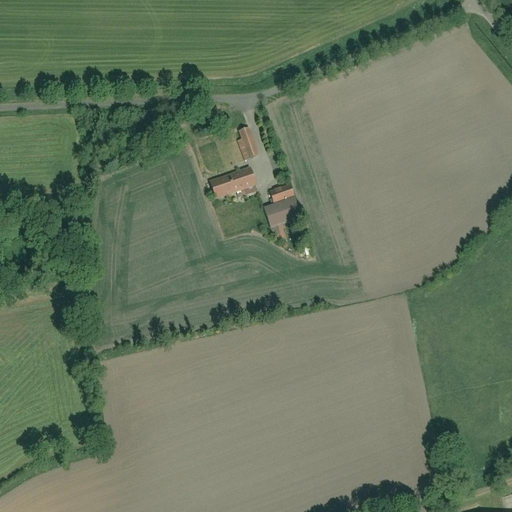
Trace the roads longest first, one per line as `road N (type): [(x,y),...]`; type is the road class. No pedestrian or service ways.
road 1 (residential): [(0,109),(245,99),(479,3)]
road 2 (track): [(245,99),(100,167)]
